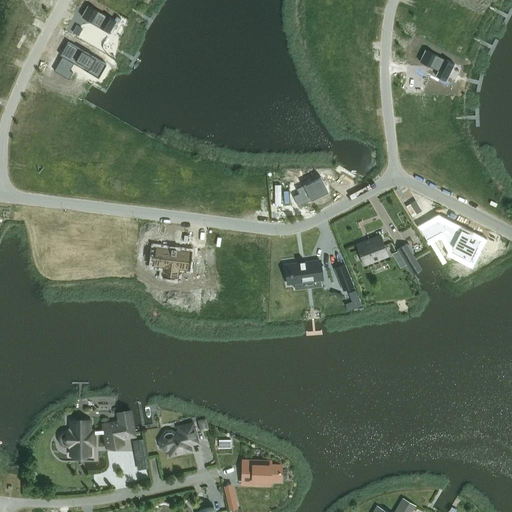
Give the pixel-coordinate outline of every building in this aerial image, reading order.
[(89,5),(82,17),(111,33),(117,21),(89,5)] [(77,24),(73,31),(77,34),(81,26),(77,24)] [(107,68),(109,68),(110,66),(69,42),(63,53),(78,62),(76,64),(101,79),(107,68)] [(427,50),(421,62),(439,71),(437,76),(447,81),(455,64),(427,50)] [(75,73),(59,64),(55,71),(71,80),(75,73)] [(356,114),(368,110),(359,80),(346,84),(352,103),(347,105),(351,116),(356,114)] [(444,121),(446,102),(435,101),(414,99),(413,112),(433,114),(433,120),(444,121)] [(299,194),(293,197),(298,206),(328,192),(321,177),(296,189),(299,194)] [(450,218),(433,228),(440,239),(454,230),(462,234),(459,239),(466,251),(480,258),(483,251),(486,253),(493,239),(481,233),(481,234),(450,218)] [(365,262),(388,253),(381,234),(358,243),(365,262)] [(406,242),(399,246),(410,264),(417,260),(406,242)] [(176,250),(172,249),(172,250),(161,248),(159,265),(165,266),(164,272),(178,273),(178,270),(178,268),(188,269),(190,252),(176,250)] [(303,267),(292,268),(295,287),(325,283),(322,265),(322,264),(307,266),(303,267)] [(346,282),(342,284),(346,295),(356,291),(351,280),(346,282)] [(67,431),(67,445),(71,445),(71,455),(90,455),(90,445),(94,445),(94,434),(104,433),(107,447),(124,444),(123,438),(135,436),(131,409),(120,411),(118,411),(119,419),(102,422),(104,430),(94,431),(90,431),(90,421),(71,421),(71,431),(67,431)] [(163,435),(159,441),(161,447),(166,451),(169,450),(170,456),(181,453),(181,451),(187,450),(190,443),(198,442),(193,423),(178,426),(179,430),(176,435),(170,436),(167,434),(163,435)] [(218,434),(216,442),(228,444),(229,436),(218,434)] [(243,460),(243,479),(260,480),(259,484),(270,484),(270,480),(281,480),(281,465),(270,465),(271,461),(260,461),(260,463),(255,463),(255,460),(243,460)] [(229,500),(227,501),(230,510),(238,508),(238,507),(236,498),(229,500)] [(404,499),(398,509),(402,511),(410,511),(414,505),(404,499)]
